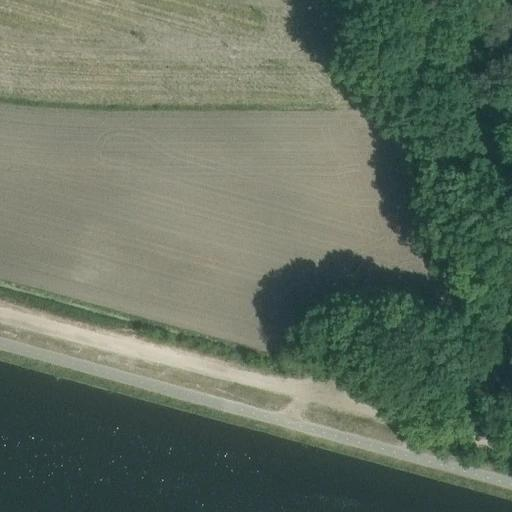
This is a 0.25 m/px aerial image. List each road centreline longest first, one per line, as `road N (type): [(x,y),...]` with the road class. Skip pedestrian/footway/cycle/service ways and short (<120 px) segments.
road 1 (track): [(511,450),(0,314)]
road 2 (track): [(511,285),(356,354),(299,392)]
